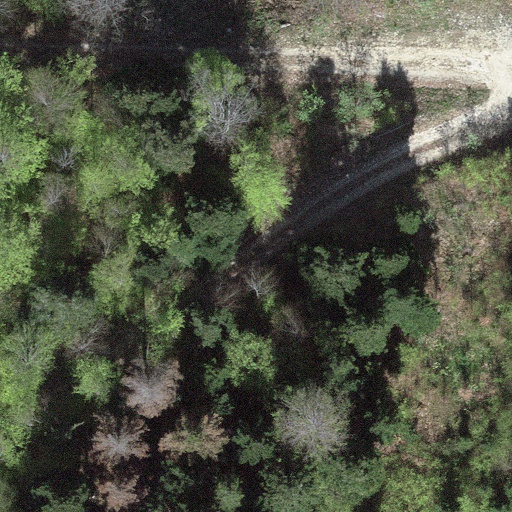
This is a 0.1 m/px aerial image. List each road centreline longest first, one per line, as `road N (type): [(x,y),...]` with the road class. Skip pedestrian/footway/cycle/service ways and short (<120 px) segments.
road 1 (track): [(511,116),(213,248),(0,431)]
road 2 (track): [(0,45),(511,68)]
